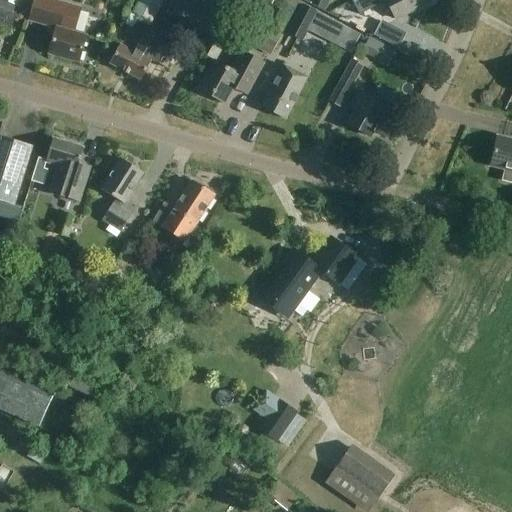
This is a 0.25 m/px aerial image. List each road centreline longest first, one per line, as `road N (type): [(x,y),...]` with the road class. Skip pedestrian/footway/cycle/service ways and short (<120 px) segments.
road 1 (residential): [(0,85),(385,192),(476,0)]
road 2 (track): [(385,192),(511,223)]
